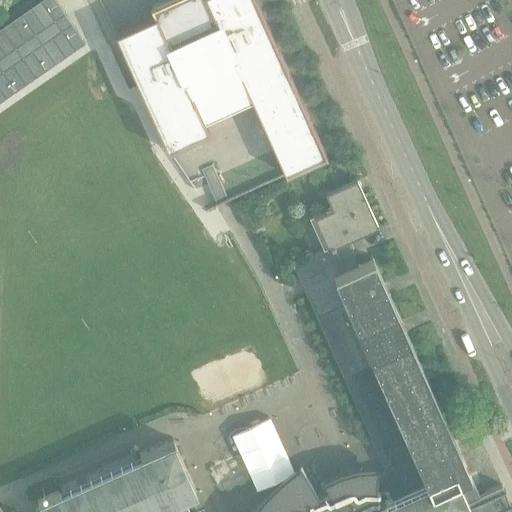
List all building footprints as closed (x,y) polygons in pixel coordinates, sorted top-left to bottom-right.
[(55,0),(41,0),(0,29),(0,102),(85,43),(55,0)] [(139,86),(168,151),(169,151),(197,191),(209,185),(217,203),(232,196),(285,172),(285,173),(326,155),(256,0),(167,0),(150,7),(154,15),(115,33),(117,36),(136,80),(139,86)] [(325,192),(332,208),(363,193),(357,178),(325,192)] [(378,226),(363,193),(332,208),(314,216),(328,248),(347,239),(348,240),(378,226)] [(372,363),(346,303),(334,277),(359,265),(348,240),(347,239),(328,248),(329,248),(293,264),(335,358),(343,376),(372,363)] [(511,511),(511,507),(502,485),(479,495),(467,468),(373,259),(334,277),(346,303),(372,363),(343,376),(384,468),(376,472),(367,472),(358,473),(342,477),(334,481),(325,485),(325,488),(318,493),(304,471),(294,477),(285,484),(273,495),(269,499),(261,507),(256,511),(190,511),(184,497),(196,492),(173,440),(37,501),(42,511),(455,511),(458,511),(511,511)]
